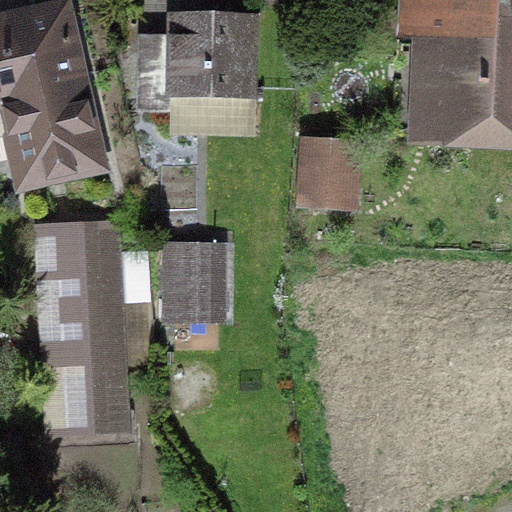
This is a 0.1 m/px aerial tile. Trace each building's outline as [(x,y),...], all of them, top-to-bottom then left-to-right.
[(511,0),(435,0),(430,126),(511,129),(511,0)] [(253,6),(159,5),(157,86),(252,87),(253,6)] [(62,11),(0,24),(0,146),(12,199),(101,178),(62,11)] [(357,154),(300,150),(296,217),(352,220),(357,154)] [(125,437),(118,233),(45,235),(52,440),(125,437)] [(228,252),(156,251),(156,333),(227,333),(228,252)]
